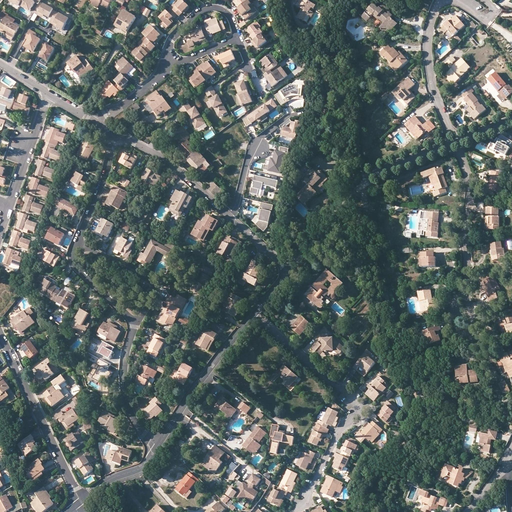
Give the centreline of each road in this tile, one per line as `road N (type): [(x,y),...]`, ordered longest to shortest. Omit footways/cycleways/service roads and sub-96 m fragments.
road 1 (residential): [(253,316),(362,409),(293,511)]
road 2 (residential): [(289,271),(349,190),(453,143)]
road 3 (residential): [(464,328),(470,186),(453,143)]
road 4 (residential): [(0,334),(80,501)]
road 5 (residential): [(158,446),(253,316)]
road 6 (residential): [(453,143),(427,55),(440,0)]
road 7 (residential): [(227,214),(170,161),(113,132)]
road 8 (residential): [(133,321),(125,363),(129,406),(158,446)]
road 9 (residential): [(237,36),(226,10),(200,9),(174,34),(162,72)]
road 10 (residential): [(78,242),(155,286),(133,321)]
